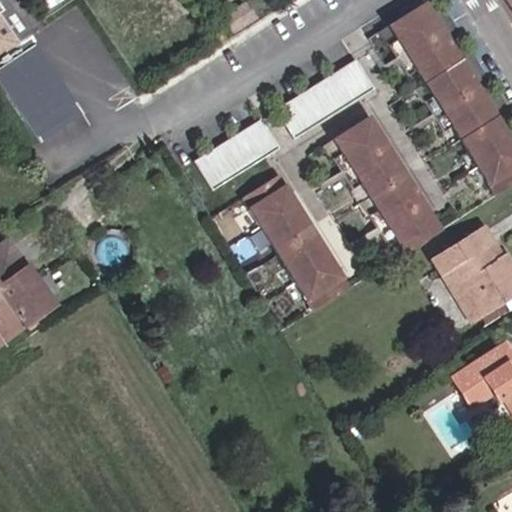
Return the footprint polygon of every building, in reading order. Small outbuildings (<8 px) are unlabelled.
[(0,0),(0,18),(9,14),(0,0)] [(511,0),(503,0),(511,12),(511,0)] [(238,8),(216,21),(225,36),(247,23),(238,8)] [(9,14),(0,18),(0,26),(11,44),(23,36),(9,14)] [(511,192),(511,173),(415,16),(379,38),(387,52),(378,57),(397,88),(406,82),(421,108),(413,113),(432,144),(440,138),(484,210),(511,192)] [(0,26),(0,50),(11,44),(0,26)] [(70,110),(23,36),(11,44),(0,50),(0,96),(26,138),(70,110)] [(283,150),(364,101),(345,71),(264,121),(283,150)] [(429,244),(358,129),(324,150),(333,164),(324,169),(343,200),(351,195),(367,220),(359,225),(378,256),(387,251),(395,265),(429,244)] [(200,201),(268,160),(250,131),(182,172),(200,201)] [(322,282),(311,264),(316,261),(293,222),(288,226),(275,206),(281,203),(269,184),(232,206),(303,321),(340,299),(328,279),(322,282)] [(293,222),(281,203),(275,206),(288,226),(293,222)] [(430,270),(438,285),(444,280),(472,323),(511,298),(511,274),(505,263),(498,266),(478,238),(430,270)] [(0,244),(0,298),(20,329),(49,307),(3,242),(0,244)] [(328,279),(316,261),(311,264),(322,282),(328,279)] [(0,344),(20,329),(0,298),(0,344)] [(511,364),(504,352),(449,386),(467,414),(487,402),(493,413),(499,409),(511,402),(511,404),(511,364)] [(511,404),(511,402),(499,409),(510,428),(511,427),(511,404)]
